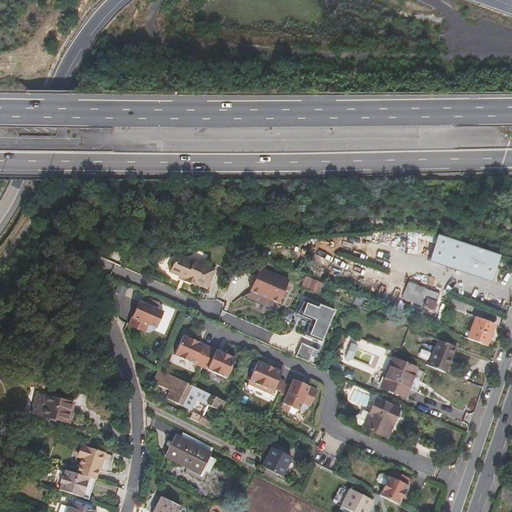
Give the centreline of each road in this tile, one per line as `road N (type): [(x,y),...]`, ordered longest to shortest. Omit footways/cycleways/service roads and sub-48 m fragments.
road 1 (trunk): [(0,160),(511,158)]
road 2 (trunk): [(511,111),(0,111)]
road 3 (track): [(37,217),(511,228)]
road 4 (residential): [(465,483),(331,427),(325,377),(211,328)]
road 5 (residential): [(126,511),(137,402),(92,263)]
road 6 (trunk): [(0,214),(67,63),(116,0)]
road 7 (secondary): [(511,341),(465,483)]
